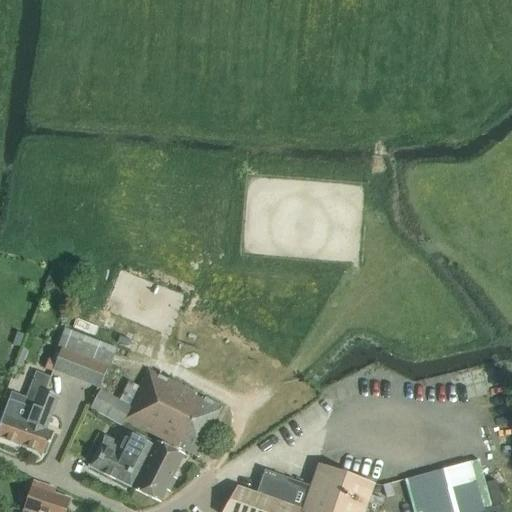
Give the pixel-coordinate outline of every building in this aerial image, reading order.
[(105,318),(102,327),(123,335),(126,326),(105,318)] [(107,367),(109,368),(117,349),(64,330),(60,339),(56,348),(61,349),(76,355),(92,361),(107,367)] [(22,341),(15,338),(13,345),(19,347),(22,341)] [(68,377),(76,355),(61,349),(52,371),(68,377)] [(83,383),(92,361),(76,355),(68,377),(83,383)] [(52,371),(56,362),(51,360),(48,358),(43,370),(52,372),(52,371)] [(107,367),(92,361),(83,383),(99,389),(107,367)] [(100,392),(91,410),(122,426),(125,421),(197,457),(221,408),(201,398),(200,401),(194,398),(196,395),(148,371),(140,388),(129,383),(119,402),(100,392)] [(0,423),(0,438),(20,446),(45,456),(53,434),(46,431),(58,400),(30,389),(24,406),(9,401),(8,401),(5,410),(0,423)] [(125,433),(120,445),(104,437),(88,468),(130,489),(149,450),(151,445),(125,433)] [(159,503),(182,456),(155,443),(133,490),(159,503)] [(264,472),(256,495),(236,488),(222,511),(364,511),(374,485),(318,465),(310,488),(264,472)] [(25,511),(65,511),(69,501),(43,492),(45,487),(33,482),(23,511),(25,511)] [(368,504),(380,507),(382,500),(371,496),(368,504)] [(468,511),(482,508),(478,496),(441,507),(441,511),(468,511)]
